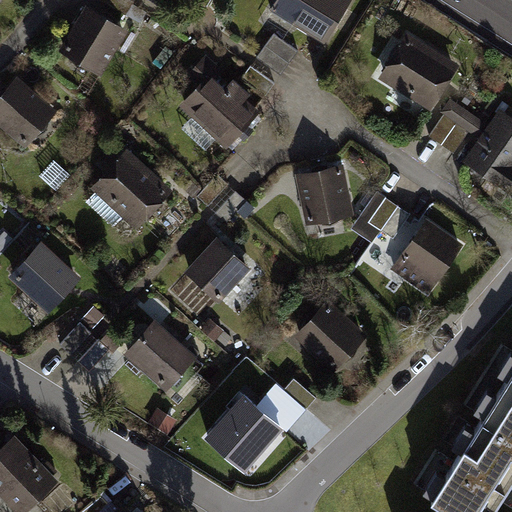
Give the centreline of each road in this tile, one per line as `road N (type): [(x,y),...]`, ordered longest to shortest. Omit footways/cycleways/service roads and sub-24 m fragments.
road 1 (residential): [(279,511),(511,278)]
road 2 (residential): [(0,366),(232,511)]
road 3 (residential): [(511,238),(310,100)]
